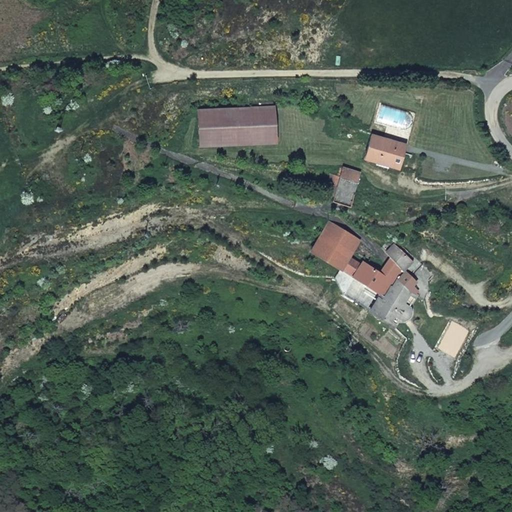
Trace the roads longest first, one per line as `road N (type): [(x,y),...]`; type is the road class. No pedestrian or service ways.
road 1 (track): [(511,81),(166,71),(152,49),(157,0)]
road 2 (track): [(166,71),(64,141),(0,170)]
road 3 (track): [(157,60),(61,59),(0,69)]
